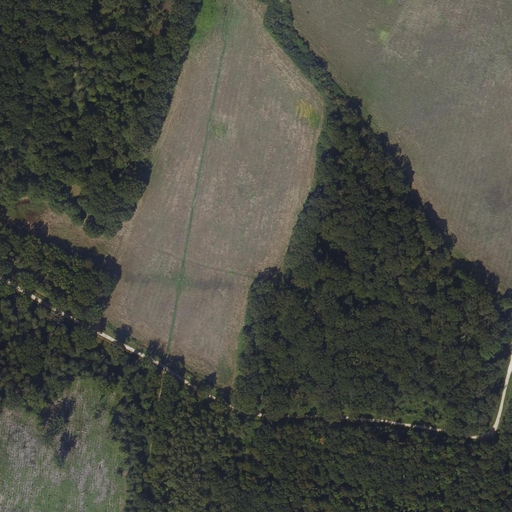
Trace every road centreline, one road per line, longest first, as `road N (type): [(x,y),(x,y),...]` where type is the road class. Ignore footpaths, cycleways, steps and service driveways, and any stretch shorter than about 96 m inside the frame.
road 1 (track): [(0,269),(217,404),(253,415),(357,419),(484,438),(511,367)]
road 2 (track): [(231,0),(166,353)]
